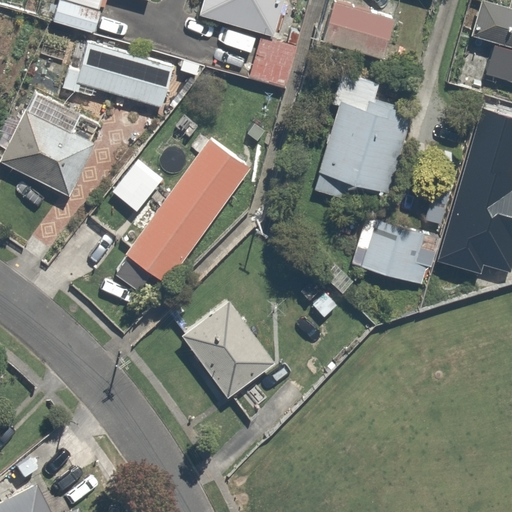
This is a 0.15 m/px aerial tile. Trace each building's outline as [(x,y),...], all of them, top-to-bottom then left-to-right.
[(285,0),(203,0),(199,14),(274,36),(285,0)] [(340,0),(333,0),(323,41),(387,57),(398,15),(340,0)] [(479,0),(470,33),(511,45),(511,0),(507,0),(506,5),(489,0),(479,0)] [(89,38),(78,83),(164,104),(175,60),(89,38)] [(333,101),(340,103),(315,188),(356,200),(361,184),(387,192),(412,106),(382,97),(386,83),(342,70),(333,101)] [(35,88),(0,156),(0,158),(69,194),(105,123),(35,88)] [(511,131),(508,130),(484,210),(511,218),(511,131)] [(254,167),(210,135),(126,252),(170,284),(254,167)] [(354,237),(348,263),(421,282),(433,235),(375,221),(370,241),(354,237)] [(228,301),(182,336),(227,395),(273,360),(228,301)] [(48,511),(35,484),(0,501),(0,511),(82,511),(79,506),(67,511),(48,511)]
